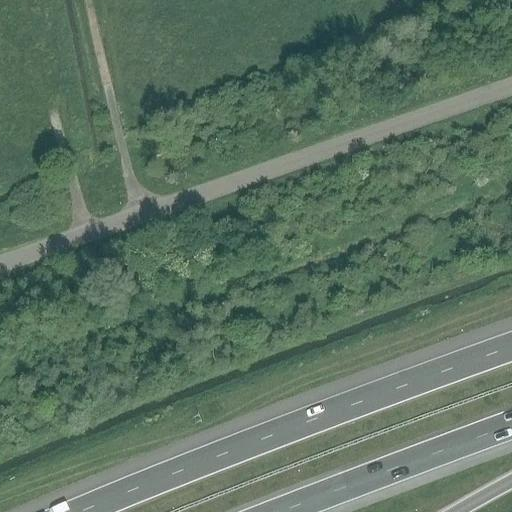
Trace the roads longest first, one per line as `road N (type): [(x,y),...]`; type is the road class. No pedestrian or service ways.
road 1 (unclassified): [(0,265),(511,89)]
road 2 (motorway): [(511,346),(75,511)]
road 3 (motorway): [(282,511),(511,427)]
